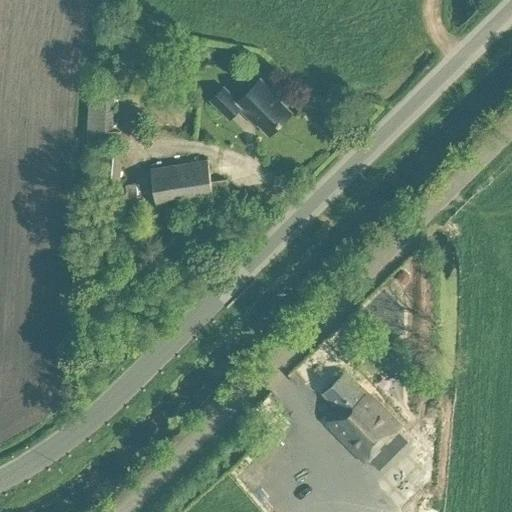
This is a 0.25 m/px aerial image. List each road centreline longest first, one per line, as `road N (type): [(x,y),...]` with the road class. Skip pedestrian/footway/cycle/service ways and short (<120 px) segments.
road 1 (secondary): [(0,479),(104,408),(511,7)]
road 2 (unclassified): [(121,511),(511,125)]
